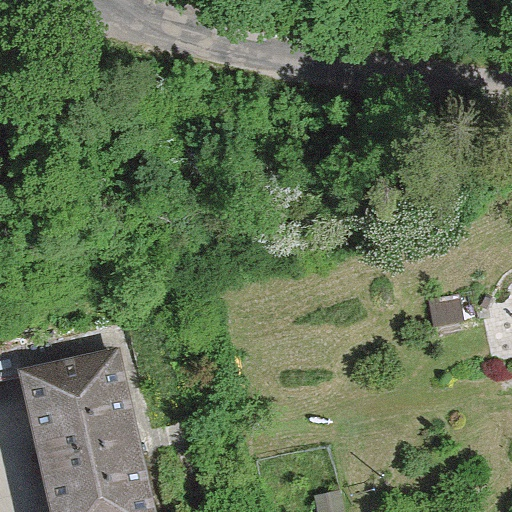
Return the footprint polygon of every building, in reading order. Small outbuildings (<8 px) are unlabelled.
[(383,181),(341,190),(348,223),(390,214),(383,181)] [(462,297),(433,303),(440,334),(468,328),(462,297)] [(126,354),(29,377),(51,468),(147,445),(126,354)] [(163,511),(147,445),(51,468),(61,511),(163,511)] [(307,504),(308,511),(324,511),(321,500),(307,504)]
